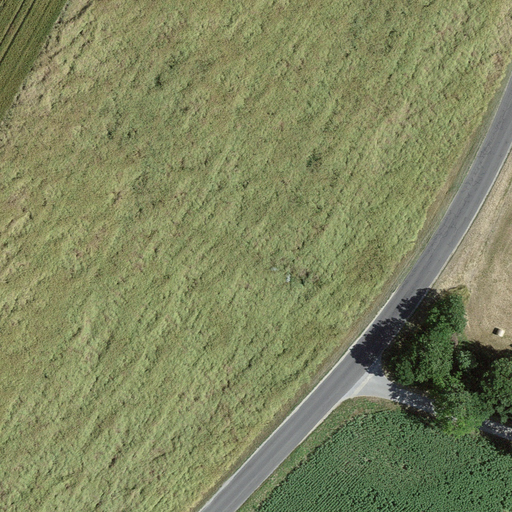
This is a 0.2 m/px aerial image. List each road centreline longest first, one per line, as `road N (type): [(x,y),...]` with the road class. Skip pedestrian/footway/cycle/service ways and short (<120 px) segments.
road 1 (unclassified): [(218,511),(364,358),(495,157),(511,113)]
road 2 (track): [(511,436),(399,398),(364,358)]
